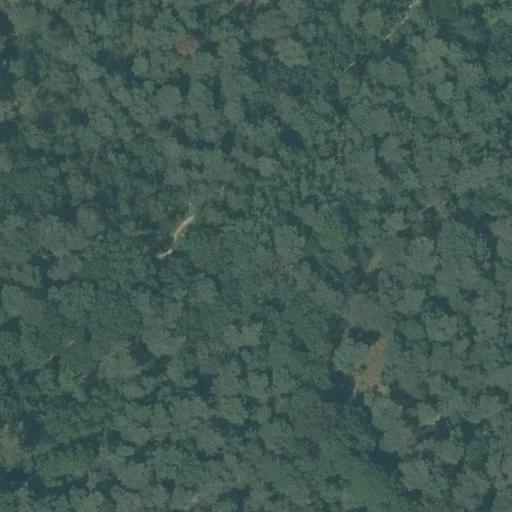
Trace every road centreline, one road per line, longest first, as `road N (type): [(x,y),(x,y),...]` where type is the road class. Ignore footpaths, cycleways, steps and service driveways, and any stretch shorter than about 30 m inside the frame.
road 1 (track): [(422,0),(0,407)]
road 2 (track): [(0,202),(162,250)]
